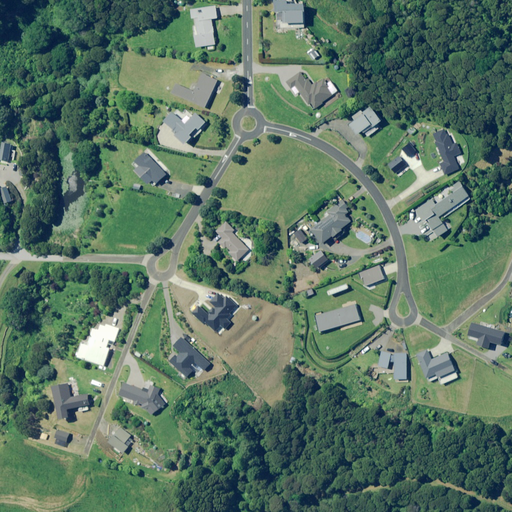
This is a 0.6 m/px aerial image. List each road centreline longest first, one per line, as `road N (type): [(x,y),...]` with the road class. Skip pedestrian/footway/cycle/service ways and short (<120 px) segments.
road 1 (residential): [(259,125),(312,140),(363,175),(399,235),(406,287)]
road 2 (residential): [(240,134),(178,246)]
